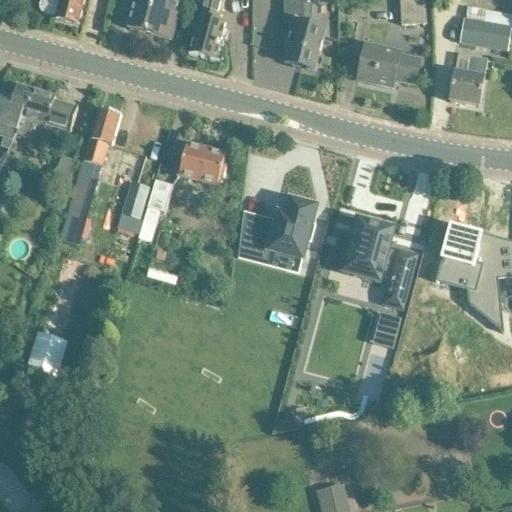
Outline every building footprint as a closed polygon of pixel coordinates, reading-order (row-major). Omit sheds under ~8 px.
[(79,26),(85,0),(45,0),(43,2),(41,5),(41,10),(43,13),(47,15),(57,18),(56,21),(79,26)] [(185,23),(185,0),(137,0),(129,31),(172,42),(178,16),(184,18),(183,23),(185,23)] [(222,40),(226,38),(228,33),(224,30),(226,23),(220,21),(225,0),(205,0),(191,55),(201,57),(202,62),(208,63),(211,60),(216,62),(222,40)] [(316,73),(327,29),(311,25),(311,14),(307,14),(307,0),(284,0),(284,23),(291,25),(290,31),(293,32),(284,64),(316,73)] [(427,25),(425,0),(400,0),(402,27),(427,25)] [(509,54),(511,34),(511,29),(465,22),(461,45),(509,54)] [(415,87),(421,60),(402,56),(403,53),(367,45),(359,83),(393,90),(395,82),(415,87)] [(480,109),(488,62),(459,57),(450,104),(480,109)] [(0,138),(5,140),(2,149),(11,152),(14,142),(16,143),(17,137),(18,134),(22,120),(26,121),(35,92),(18,87),(15,98),(4,94),(0,106),(0,138)] [(18,134),(17,137),(44,145),(51,141),(55,129),(71,134),(78,110),(55,103),(56,98),(35,92),(26,121),(22,120),(18,134)] [(113,148),(122,117),(99,111),(60,243),(78,248),(102,168),(103,168),(109,147),(113,148)] [(218,187),(226,156),(187,147),(180,177),(218,187)] [(9,154),(0,170),(11,176),(20,160),(9,154)] [(55,190),(67,177),(59,169),(46,182),(55,190)] [(156,182),(139,239),(151,243),(160,212),(166,214),(174,187),(156,182)] [(131,188),(122,218),(140,223),(149,193),(131,188)] [(396,228),(402,207),(364,197),(360,214),(347,210),(338,245),(351,248),(350,251),(387,261),(388,255),(397,257),(390,283),(410,289),(425,233),(404,228),(404,230),(396,228)] [(245,222),(241,256),(269,264),(271,253),(304,262),(308,243),(311,244),(315,228),(312,227),(317,209),(291,202),(287,218),(279,216),(276,230),(245,222)] [(443,262),(439,277),(462,283),(459,297),(464,298),(489,305),(493,242),(469,236),(470,231),(454,227),(451,239),(445,263),(443,262)] [(53,381),(86,271),(64,264),(30,374),(53,381)] [(511,275),(501,275),(499,298),(511,299),(511,275)] [(398,349),(406,319),(382,313),(374,343),(398,349)] [(371,346),(365,395),(385,397),(390,349),(371,346)] [(312,400),(288,404),(294,435),(317,431),(312,400)] [(348,511),(341,485),(318,491),(323,511),(348,511)]
